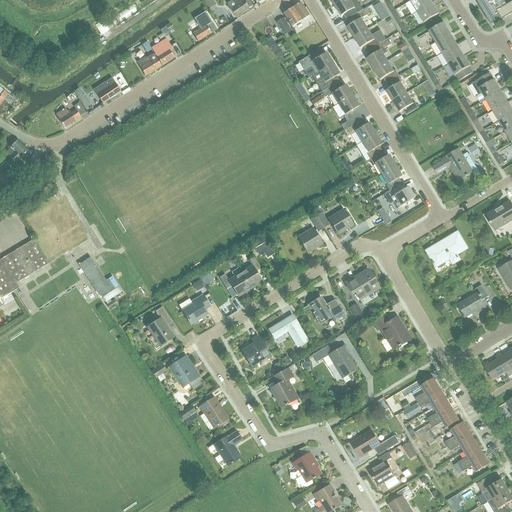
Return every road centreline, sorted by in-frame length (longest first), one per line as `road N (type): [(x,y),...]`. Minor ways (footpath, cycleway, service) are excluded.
road 1 (residential): [(371,511),(329,440),(266,438),(209,345),(359,245),(383,253)]
road 2 (residential): [(282,0),(59,143)]
road 3 (residential): [(440,218),(311,0)]
road 4 (residential): [(452,363),(383,253)]
